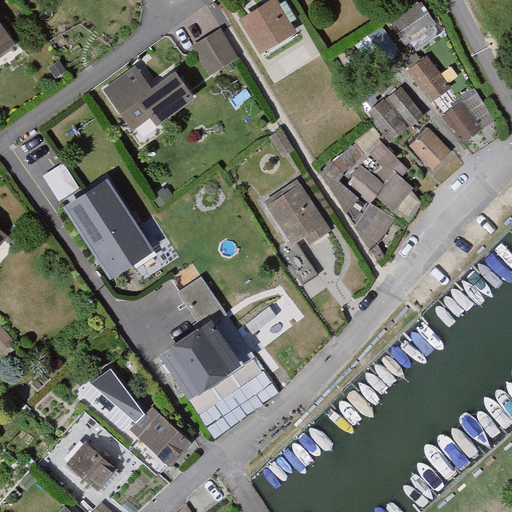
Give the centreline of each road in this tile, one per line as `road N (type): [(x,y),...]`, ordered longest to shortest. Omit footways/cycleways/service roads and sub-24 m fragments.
road 1 (residential): [(162,511),(343,352),(451,218),(511,159)]
road 2 (residential): [(145,0),(161,25),(0,144)]
road 3 (residential): [(455,0),(511,106)]
